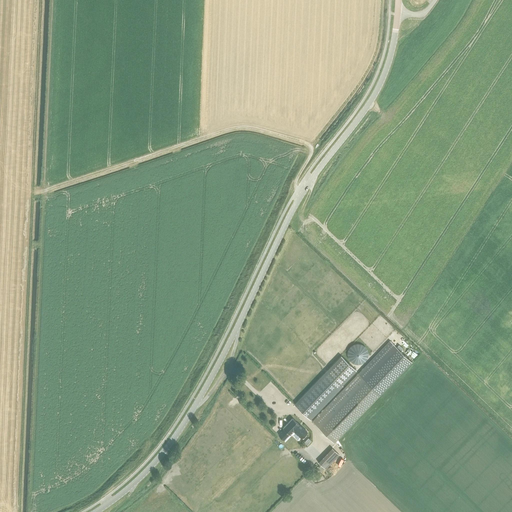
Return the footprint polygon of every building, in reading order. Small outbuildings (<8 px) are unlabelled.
[(412,361),(390,340),(358,373),(380,394),(412,361)] [(348,351),(347,355),(348,359),(350,362),(354,365),(358,366),(362,365),(366,362),(368,358),(368,354),(367,350),(365,347),(361,345),(357,345),(354,345),(350,347),(348,351)] [(295,403),(295,404),(310,419),(356,370),(341,356),(323,374),(296,403),(295,403)] [(380,394),(358,373),(312,421),(334,442),(380,394)] [(284,429),(278,434),(284,439),(289,434),(291,435),(292,434),(298,440),(301,437),(302,438),(307,432),(300,425),(292,418),(288,423),(283,428),(284,429)] [(316,454),(320,458),(328,450),(323,446),(316,454)] [(319,462),(326,469),(340,455),(332,448),(319,462)]
